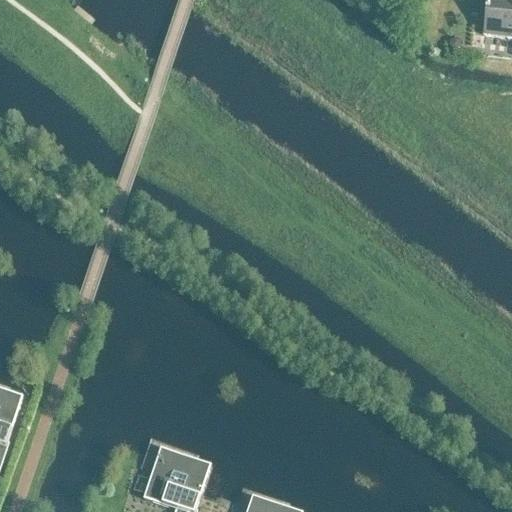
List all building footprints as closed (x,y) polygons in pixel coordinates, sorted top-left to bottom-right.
[(511,5),(489,3),(484,39),(511,42),(511,5)] [(449,50),(451,54),(456,56),(460,53),(462,49),(459,45),(455,43),(451,45),(449,50)] [(0,393),(0,470),(23,402),(0,393)] [(197,511),(211,470),(161,453),(144,503),(169,511),(197,511)] [(287,511),(252,500),(248,511),(287,511)]
